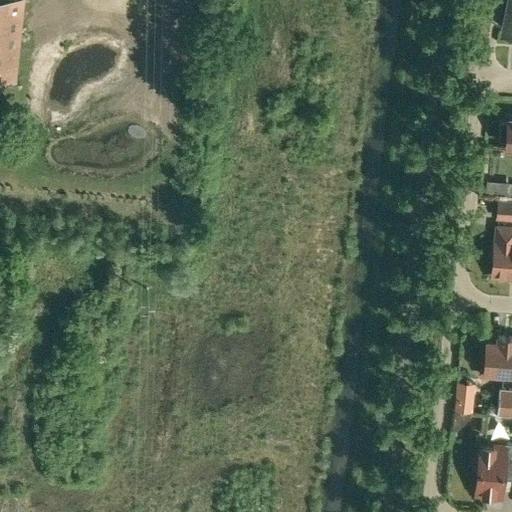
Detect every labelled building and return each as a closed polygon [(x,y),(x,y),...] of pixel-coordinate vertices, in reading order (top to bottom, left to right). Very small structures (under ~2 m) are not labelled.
[(0,0),(0,79),(13,80),(21,0),(0,0)] [(511,117),(507,117),(507,123),(501,122),(500,140),(505,140),(505,146),(511,146),(511,117)] [(511,217),(511,201),(498,201),(496,217),(511,217)] [(511,277),(511,227),(497,226),(496,240),(494,240),(494,243),(491,246),(490,254),(493,258),(491,276),(511,277)] [(511,372),(511,335),(497,335),(496,341),(486,340),(485,356),(482,356),(481,375),(503,377),(503,372),(511,372)] [(511,388),(499,387),(496,414),(511,415),(511,388)] [(454,398),(453,408),(469,410),(470,400),(454,398)] [(503,472),(511,473),(511,443),(504,442),(504,446),(492,445),(491,445),(484,445),(484,444),(483,444),(483,445),(479,444),(478,448),(472,454),(471,463),(476,470),(474,492),(483,493),(484,493),(492,493),(492,494),(493,494),(501,494),(503,472)]
